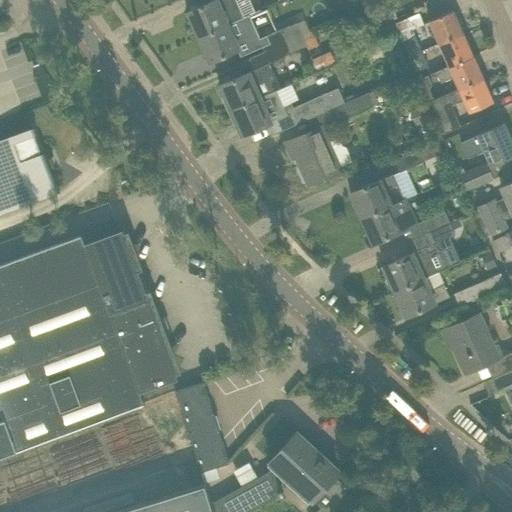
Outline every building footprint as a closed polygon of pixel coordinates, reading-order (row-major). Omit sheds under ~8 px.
[(243,17),(235,0),(233,0),(220,6),(217,0),(211,0),(187,11),(198,37),(229,23),(243,17)] [(390,1),(380,5),(387,21),(397,17),(390,1)] [(427,20),(437,43),(462,32),(452,9),(427,20)] [(401,41),(408,56),(421,50),(412,29),(424,24),(419,13),(396,23),(400,33),(398,34),(401,41)] [(259,39),(264,51),(302,34),(296,22),(259,39)] [(229,23),(198,37),(209,61),(240,48),(229,23)] [(437,43),(447,66),(472,55),(462,32),(437,43)] [(302,34),(264,51),(269,62),(307,45),(302,34)] [(311,58),(316,69),(334,61),(329,50),(311,58)] [(421,50),(408,56),(414,72),(428,66),(421,50)] [(452,77),(457,88),(457,89),(483,78),(472,55),(447,66),(435,71),(440,83),(452,77)] [(219,84),(230,109),(275,89),(279,88),(268,62),(219,84)] [(414,81),(420,94),(429,90),(431,84),(427,75),(414,81)] [(457,89),(457,88),(429,101),(444,133),(460,126),(451,104),(462,99),(467,112),(493,101),(483,78),(457,89)] [(314,116),(334,107),(333,107),(344,102),(338,87),(292,107),(290,102),(282,105),(275,89),(230,109),(241,135),(269,122),(274,134),(314,116)] [(334,107),(314,116),(318,127),(284,142),(292,158),(296,157),(308,184),(353,164),(345,146),(342,145),(338,137),(329,140),(324,127),(373,106),(367,92),(344,102),(333,107),(334,107)] [(408,110),(415,125),(428,120),(421,105),(408,110)] [(467,158),(482,151),(488,165),(511,153),(511,143),(503,123),(460,142),(467,158)] [(0,210),(54,190),(47,171),(42,172),(38,161),(44,158),(32,126),(30,127),(31,129),(0,140),(0,210)] [(446,139),(440,141),(444,149),(450,146),(446,139)] [(393,160),(399,172),(422,161),(417,149),(393,160)] [(456,175),(463,192),(492,179),(485,162),(456,175)] [(350,192),(361,217),(403,198),(392,174),(350,192)] [(475,206),(488,234),(505,227),(502,220),(511,215),(511,180),(498,187),(502,197),(495,201),(494,198),(475,206)] [(399,231),(417,222),(406,196),(403,198),(361,217),(372,242),(399,231)] [(417,222),(422,234),(449,222),(444,210),(417,222)] [(449,222),(452,229),(459,226),(456,218),(449,221),(449,222)] [(449,222),(422,234),(427,246),(454,233),(452,229),(449,222)] [(177,378),(161,335),(166,333),(159,315),(154,317),(122,229),(84,243),(81,234),(62,241),(0,263),(0,455),(144,403),(140,392),(177,378)] [(425,246),(383,265),(394,290),(429,274),(437,271),(438,271),(449,266),(442,249),(436,247),(427,251),(425,247),(425,246)] [(489,250),(480,253),(486,270),(495,266),(489,250)] [(453,293),(458,305),(505,284),(500,272),(453,293)] [(429,274),(394,290),(405,316),(449,296),(444,285),(436,289),(429,274)] [(499,357),(506,371),(506,372),(511,369),(511,350),(503,355),(497,343),(494,344),(480,312),(442,330),(450,346),(452,345),(464,372),(499,357)] [(511,369),(506,372),(506,371),(484,381),(489,393),(511,383),(511,369)] [(212,418),(216,417),(214,413),(213,413),(203,381),(175,390),(200,471),(229,462),(219,429),(218,425),(214,426),(212,418)] [(267,472),(210,503),(212,511),(249,511),(283,494),(280,490),(279,491),(277,486),(282,480),(307,503),(311,500),(319,508),(315,511),(332,511),(348,489),(334,476),(339,471),(296,432),(269,461),(274,464),(267,472)] [(404,475),(413,483),(421,475),(412,467),(404,475)] [(212,511),(210,503),(210,502),(205,484),(111,511),(212,511)]
